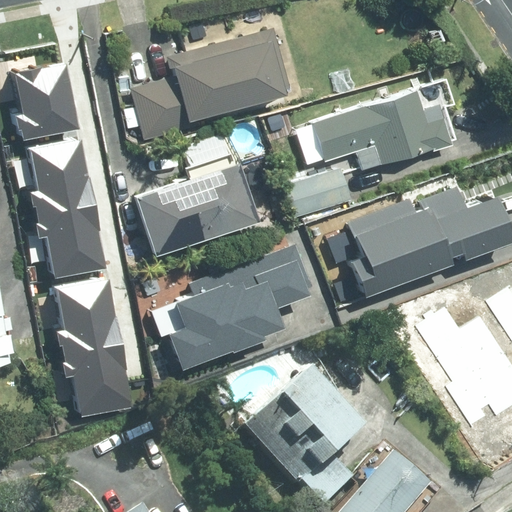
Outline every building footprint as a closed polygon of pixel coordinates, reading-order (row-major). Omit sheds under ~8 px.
[(124,85),(138,138),(189,124),(185,112),(282,86),(266,25),(160,54),(165,74),(124,85)] [(28,111),(16,112),(19,134),(82,125),(73,63),(22,70),(28,111)] [(409,87),(305,119),(317,157),(348,147),(355,168),(443,140),(431,101),(415,106),(409,87)] [(40,186),(28,188),(31,210),(94,201),(85,139),(34,146),(40,186)] [(125,191),(145,248),(244,214),(224,157),(125,191)] [(333,164),(276,183),(287,216),(344,197),(333,164)] [(350,264),(363,297),(511,240),(511,230),(499,197),(466,210),(458,187),(324,239),(336,270),(350,264)] [(31,210),(34,232),(46,230),(52,271),(103,264),(94,201),(31,210)] [(173,330),(186,366),(291,329),(283,306),(315,295),(297,245),(186,284),(189,295),(175,300),(185,326),(173,330)] [(72,329),(59,331),(62,353),(125,344),(116,282),(66,289),(72,329)] [(511,335),(496,322),(459,365),(511,411),(511,335)] [(62,353),(66,375),(78,374),(83,414),(135,407),(125,344),(62,353)] [(295,369),(235,424),(311,506),(344,476),(320,450),(347,426),(295,369)] [(352,483),(327,511),(398,511),(425,480),(376,440),(345,478),(352,483)] [(142,511),(134,499),(114,511),(142,511)]
